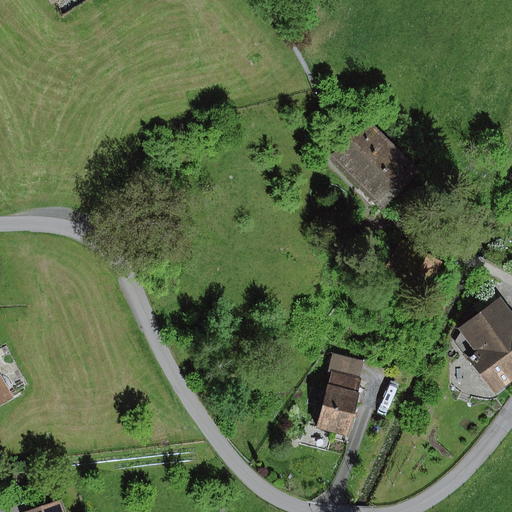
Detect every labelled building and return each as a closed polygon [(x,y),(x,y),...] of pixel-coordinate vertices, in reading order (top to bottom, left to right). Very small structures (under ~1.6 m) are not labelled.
[(377,119),(341,153),(391,205),(426,171),(377,119)] [(439,257),(410,240),(399,257),(428,275),(439,257)] [(511,327),(498,310),(469,334),(492,360),(481,369),(498,390),(511,377),(511,327)] [(363,364),(331,357),(316,426),(348,433),(363,364)] [(0,404),(10,399),(0,381),(0,404)] [(60,511),(57,502),(28,511),(60,511)]
